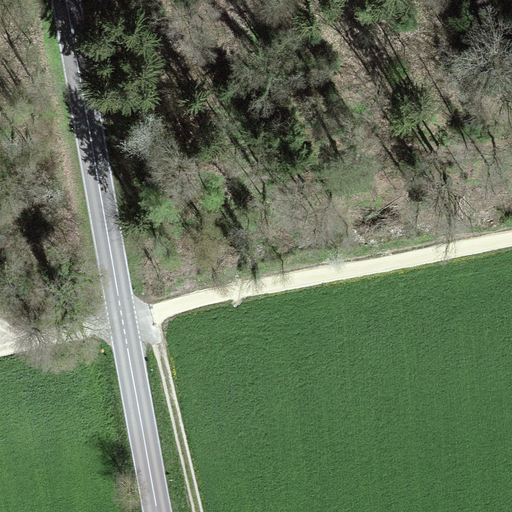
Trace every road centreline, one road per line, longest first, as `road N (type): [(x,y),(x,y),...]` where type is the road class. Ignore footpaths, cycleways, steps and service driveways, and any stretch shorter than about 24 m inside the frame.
road 1 (track): [(0,349),(201,297),(511,237)]
road 2 (secondary): [(63,0),(159,511)]
road 3 (track): [(200,511),(147,313)]
